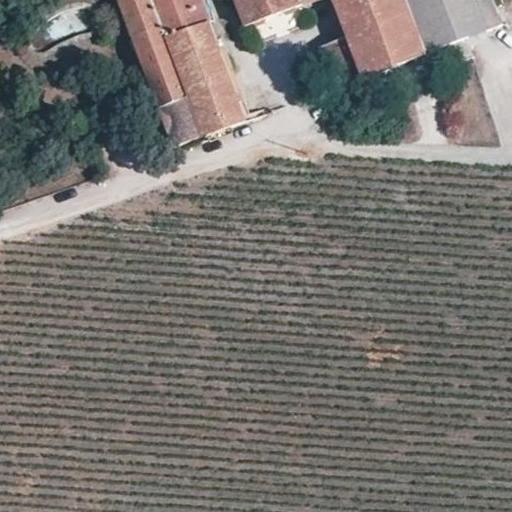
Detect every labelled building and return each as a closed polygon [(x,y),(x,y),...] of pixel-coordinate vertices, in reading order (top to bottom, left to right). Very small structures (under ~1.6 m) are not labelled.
[(121,0),(163,112),(194,102),(172,38),(160,0),(121,0)] [(215,23),(206,0),(160,0),(172,38),(215,23)] [(305,7),(302,0),(237,0),(247,26),(305,7)] [(302,0),(305,7),(305,10),(334,0),(333,0),(302,0)] [(351,41),(365,80),(429,57),(407,0),(333,0),(334,0),(351,41)] [(497,0),(482,0),(481,0),(407,0),(429,57),(508,28),(497,0)] [(253,122),(215,23),(172,38),(194,102),(208,138),(253,122)] [(335,90),(365,80),(351,41),(321,49),(335,90)] [(208,138),(194,102),(163,112),(177,148),(208,138)]
